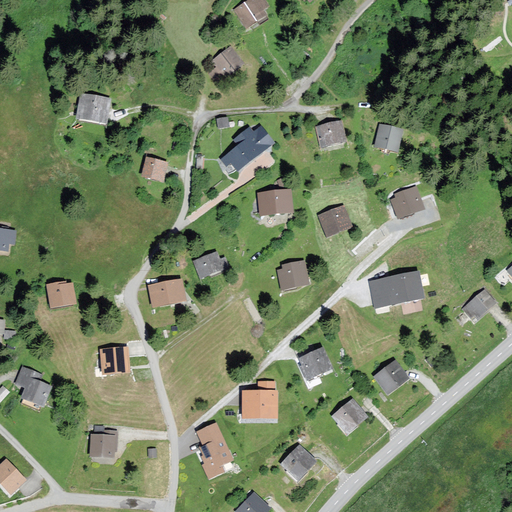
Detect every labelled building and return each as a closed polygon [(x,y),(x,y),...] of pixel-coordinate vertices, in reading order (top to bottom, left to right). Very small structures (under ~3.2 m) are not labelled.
[(263,0),(250,0),(234,10),(246,28),(266,15),(262,9),(267,6),(263,0)] [(232,48),(208,67),(219,82),(243,63),(232,48)] [(110,99),(82,94),(78,117),(106,122),(110,99)] [(341,122),(317,127),(321,147),(345,141),(341,122)] [(403,130),(381,124),(375,146),(398,151),(403,130)] [(239,146),(222,159),(227,165),(231,162),(238,171),(274,142),(262,127),(254,133),(250,127),(234,139),(239,146)] [(167,163),(147,158),(143,176),(163,181),(167,163)] [(397,198),(393,200),(399,217),(423,208),(416,188),(396,195),(397,198)] [(289,190),(259,194),(262,214),(292,210),(289,190)] [(342,208),(320,217),(328,235),(350,226),(342,208)] [(16,232),(0,229),(0,249),(8,251),(9,242),(14,243),(16,232)] [(217,253),(195,261),(201,276),(223,268),(217,253)] [(284,270),(279,270),(283,288),(309,283),(304,261),(283,266),(284,270)] [(422,297),(417,272),(372,282),(377,307),(422,297)] [(181,281),(150,287),(154,306),(185,300),(181,281)] [(66,282),(48,285),(51,307),(76,303),(72,283),(66,284),(66,282)] [(484,291),(464,309),(471,317),(474,314),(478,318),(495,304),(484,291)] [(127,348),(101,350),(103,373),(129,371),(127,348)] [(322,348),(300,358),(302,363),(300,363),(307,379),(331,368),(322,348)] [(396,361),(375,376),(388,393),(408,378),(396,361)] [(41,375),(23,367),(16,383),(26,387),(22,396),(43,405),(51,386),(38,381),(41,375)] [(259,391),(243,391),(243,417),(277,417),(277,391),(274,391),(274,382),(259,382),(259,391)] [(353,401),(334,416),(348,432),(366,416),(353,401)] [(232,459),(216,423),(197,432),(203,447),(200,448),(204,456),(202,457),(205,464),(203,465),(209,478),(224,471),(221,464),(232,459)] [(104,436),(92,435),(91,455),(113,456),(114,450),(116,450),(117,432),(104,431),(104,436)] [(316,461),(299,446),(282,464),(299,479),(316,461)] [(157,449),(148,449),(148,458),(157,458),(157,449)] [(25,480),(6,460),(0,466),(0,481),(11,493),(25,480)] [(266,511),(269,509),(253,494),(237,511),(238,511),(266,511)]
